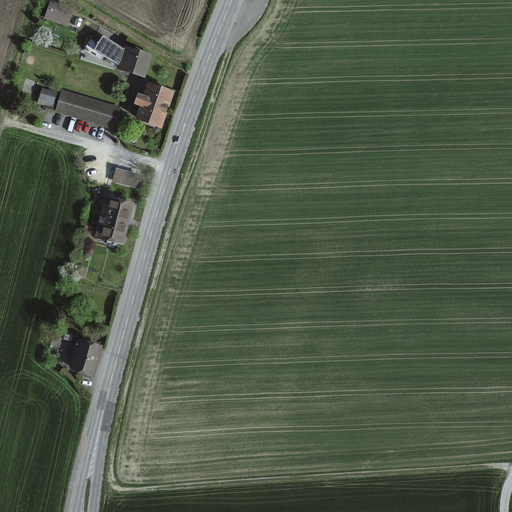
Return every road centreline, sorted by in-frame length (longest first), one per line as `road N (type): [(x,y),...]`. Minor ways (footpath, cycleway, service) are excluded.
road 1 (track): [(511,467),(138,488),(109,477),(124,392),(189,174),(250,14)]
road 2 (secondary): [(231,0),(169,168),(104,406),(84,511)]
road 3 (track): [(1,120),(37,0)]
